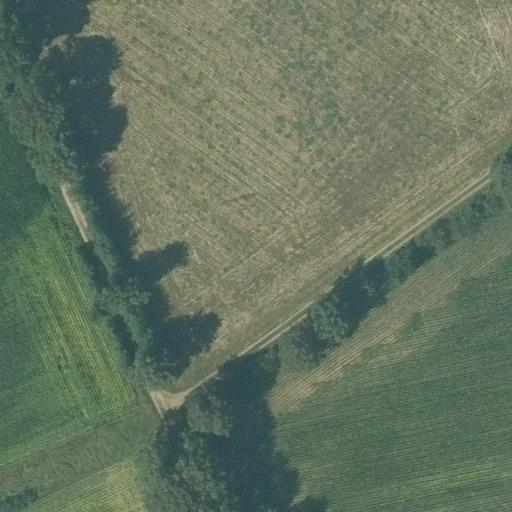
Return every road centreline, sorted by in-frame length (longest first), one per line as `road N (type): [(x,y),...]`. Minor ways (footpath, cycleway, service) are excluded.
road 1 (track): [(0,26),(205,511)]
road 2 (track): [(162,412),(511,160)]
